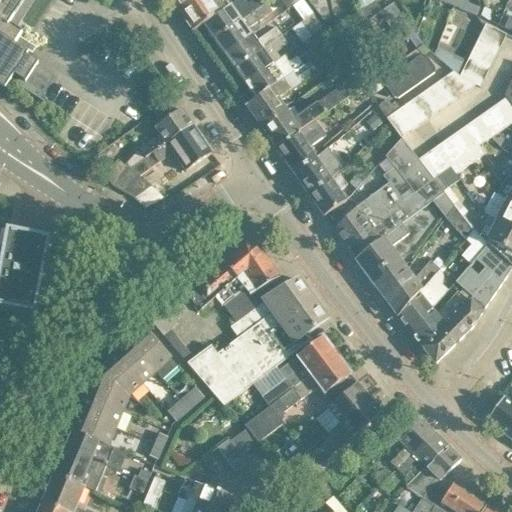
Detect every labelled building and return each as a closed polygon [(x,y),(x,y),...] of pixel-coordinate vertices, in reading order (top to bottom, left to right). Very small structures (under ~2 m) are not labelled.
[(0,0),(0,85),(4,89),(13,75),(25,83),(38,63),(26,56),(27,53),(13,44),(20,33),(22,34),(23,33),(16,29),(33,0),(0,0)] [(169,0),(181,16),(202,0),(169,0)] [(202,0),(181,16),(193,32),(203,25),(231,5),(227,0),(202,0)] [(203,25),(213,40),(266,3),(263,0),(252,0),(249,3),(246,0),(238,0),(231,5),(203,25)] [(313,14),(303,0),(301,0),(293,6),(303,21),(313,14)] [(307,0),(322,20),(327,18),(323,0),(307,0)] [(374,0),(361,0),(357,3),(358,13),(365,22),(382,10),(375,1),(374,0)] [(459,0),(453,0),(451,5),(462,10),(465,2),(459,0)] [(465,2),(462,10),(476,16),(479,8),(465,2)] [(266,3),(213,40),(224,55),(252,35),(248,30),(273,13),(266,3)] [(392,3),(382,10),(395,31),(399,29),(407,24),(392,3)] [(365,22),(358,13),(336,29),(342,38),(365,22)] [(313,14),(303,21),(301,22),(312,37),(324,28),(313,14)] [(407,24),(399,29),(413,51),(421,46),(414,35),(407,24)] [(484,24),(478,35),(501,46),(506,35),(484,24)] [(234,70),(282,36),(276,28),(256,42),(252,35),(224,55),(234,70)] [(323,52),(335,43),(324,28),(312,37),(323,52)] [(496,57),(501,46),(478,35),(473,45),(496,57)] [(282,36),(234,70),(244,84),(280,59),(275,52),(287,43),(282,36)] [(490,67),(496,57),(473,45),(468,56),(490,67)] [(284,56),(244,84),(255,100),(293,73),(303,66),(296,57),(288,62),(284,56)] [(386,88),(383,91),(388,97),(391,95),(393,98),(398,99),(434,74),(435,71),(424,56),(421,56),(386,80),(384,85),(386,88)] [(485,78),(490,67),(468,56),(463,66),(485,78)] [(480,88),(485,78),(463,66),(458,76),(459,77),(459,78),(475,86),(480,88)] [(458,98),(475,86),(459,78),(459,77),(458,76),(452,71),(444,77),(458,98)] [(288,104),(281,96),(300,83),(293,73),(255,100),(245,107),(260,128),(290,107),(288,104)] [(449,105),(458,98),(444,77),(434,84),(449,105)] [(275,149),(314,122),(355,93),(347,83),(296,116),(293,110),(290,107),(260,128),(275,149)] [(434,84),(424,91),(439,111),(449,105),(434,84)] [(415,97),(429,118),(439,111),(424,91),(415,97)] [(420,125),(429,118),(415,97),(405,104),(420,125)] [(496,105),(510,125),(511,122),(511,107),(506,99),(496,105)] [(395,111),(398,109),(394,103),(390,106),(386,101),(376,108),(384,119),(395,111)] [(410,132),(420,125),(405,104),(398,109),(395,111),(410,132)] [(500,131),(510,125),(496,105),(487,112),(500,131)] [(117,160),(105,176),(112,187),(127,168),(129,170),(145,159),(192,127),(180,110),(154,128),(160,136),(139,151),(140,152),(126,167),(117,160)] [(395,111),(384,119),(400,139),(401,138),(410,132),(395,111)] [(487,112),(477,119),(490,138),(500,131),(487,112)] [(376,116),(365,124),(371,132),(382,125),(376,116)] [(477,119),(467,126),(481,145),(490,138),(477,119)] [(314,161),(312,157),(306,149),(324,136),(314,122),(275,149),(293,174),(314,161)] [(466,156),(471,164),(484,155),(478,147),(481,145),(467,126),(457,133),(471,152),(466,156)] [(127,168),(112,187),(134,199),(151,187),(139,177),(172,154),(184,174),(212,154),(192,127),(145,159),(129,170),(127,168)] [(450,167),(455,175),(471,164),(466,156),(471,152),(457,133),(438,146),(452,166),(450,167)] [(392,167),(382,175),(387,182),(399,198),(410,190),(414,195),(418,200),(437,186),(433,181),(418,160),(401,138),(400,139),(385,158),(392,167)] [(437,176),(446,189),(458,180),(455,175),(450,167),(452,166),(438,146),(428,153),(442,173),(437,176)] [(314,161),(293,174),(309,196),(329,182),(338,174),(343,170),(328,149),(314,161)] [(437,186),(441,192),(446,189),(437,176),(442,173),(428,153),(418,160),(433,181),(437,186)] [(329,182),(309,196),(323,217),(334,210),(344,203),(337,193),(347,186),(338,174),(329,182)] [(358,174),(350,184),(357,190),(366,180),(358,174)] [(511,204),(511,180),(502,199),(511,204)] [(344,220),(333,231),(344,246),(414,195),(410,190),(399,198),(387,182),(355,207),(344,220)] [(414,195),(344,246),(354,260),(402,225),(432,202),(433,202),(444,194),(441,192),(437,186),(418,200),(414,195)] [(446,219),(454,208),(444,194),(433,202),(446,219)] [(511,228),(511,204),(502,199),(492,194),(482,213),(493,219),(511,228)] [(471,231),(454,208),(446,219),(465,240),(466,242),(473,233),(471,231)] [(511,228),(493,219),(481,241),(487,246),(502,259),(511,268),(511,228)] [(402,225),(354,260),(375,288),(376,290),(404,268),(403,267),(389,248),(408,234),(402,225)] [(48,242),(13,235),(6,233),(0,265),(0,310),(33,317),(48,242)] [(473,233),(466,242),(471,246),(473,248),(481,240),(473,233)] [(226,289),(264,257),(256,246),(244,244),(186,294),(196,306),(202,301),(203,303),(223,286),(226,289)] [(502,259),(487,246),(479,255),(454,283),(470,296),(502,259)] [(249,297),(279,279),(264,257),(226,289),(215,299),(222,307),(228,305),(244,290),(249,297)] [(511,268),(502,259),(470,296),(485,309),(511,269),(511,268)] [(404,268),(376,290),(377,291),(397,319),(436,275),(440,271),(429,262),(413,280),(405,270),(404,268)] [(436,275),(397,319),(409,334),(432,312),(430,310),(446,292),(441,288),(442,286),(443,284),(444,281),(444,279),(443,277),(442,275),(441,273),(440,271),(436,275)] [(293,354),(312,340),(307,334),(327,320),(299,280),(261,302),(262,304),(229,328),(237,339),(236,340),(263,378),(293,354)] [(432,312),(409,334),(422,349),(443,328),(465,302),(456,295),(436,317),(432,312)] [(443,328),(422,349),(434,365),(441,359),(472,328),(483,313),(467,299),(465,302),(443,328)] [(179,323),(168,311),(153,324),(163,336),(179,323)] [(144,330),(130,343),(156,373),(170,360),(144,330)] [(284,380),(261,397),(269,408),(270,409),(337,358),(322,338),(296,358),(278,372),(284,380)] [(236,340),(217,354),(245,392),(252,386),(263,378),(236,340)] [(130,343),(116,355),(142,384),(156,373),(130,343)] [(212,347),(187,366),(213,397),(222,409),(245,392),(217,354),(212,347)] [(116,355),(102,368),(96,373),(128,396),(142,384),(116,355)] [(269,408),(245,426),(245,428),(246,428),(258,444),(282,426),(282,414),(318,387),(332,406),(357,386),(350,376),(350,375),(337,358),(270,409),(269,408)] [(96,373),(93,380),(86,398),(121,413),(128,397),(128,396),(96,373)] [(341,424),(370,400),(358,385),(357,386),(332,406),(327,409),(341,424)] [(181,401),(189,410),(203,397),(195,388),(181,401)] [(121,413),(86,398),(79,414),(114,429),(121,413)] [(511,404),(503,398),(486,421),(486,422),(507,438),(511,431),(511,404)] [(378,409),(370,400),(341,424),(351,437),(352,437),(377,415),(378,409)] [(167,413),(176,422),(189,410),(181,401),(167,413)] [(114,429),(79,414),(71,434),(106,448),(114,429)] [(390,464),(397,471),(434,434),(420,420),(416,424),(400,440),(399,441),(406,448),(390,464)] [(246,428),(229,441),(241,457),(246,452),(251,448),(252,448),(256,445),(257,444),(258,444),(246,428)] [(106,448),(71,434),(53,476),(82,488),(94,493),(104,470),(115,474),(123,455),(112,451),(106,448)] [(158,434),(153,445),(162,449),(167,438),(158,434)] [(419,463),(425,469),(426,469),(447,447),(434,434),(397,471),(404,478),(419,463)] [(229,441),(217,449),(235,473),(246,464),(241,457),(229,441)] [(157,459),(162,449),(153,445),(148,456),(157,459)] [(408,486),(405,488),(421,499),(422,500),(436,478),(439,482),(441,480),(461,461),(447,447),(426,469),(425,469),(408,486)] [(303,449),(293,457),(299,463),(308,456),(303,449)] [(284,465),(289,471),(291,470),(299,463),(293,457),(285,465),(284,465)] [(380,487),(390,476),(384,469),(373,480),(372,481),(379,487),(380,487)] [(141,470),(138,478),(147,481),(150,474),(141,470)] [(71,511),(82,488),(53,476),(41,505),(59,511),(84,511),(83,511),(71,511)] [(131,484),(129,489),(142,494),(147,481),(138,478),(135,476),(133,480),(131,484)] [(396,482),(390,476),(380,487),(379,487),(384,493),(385,492),(396,482)] [(154,478),(150,487),(161,491),(165,483),(154,478)] [(436,478),(422,500),(435,508),(432,511),(483,511),(486,508),(453,487),(441,480),(439,482),(436,478)] [(195,482),(186,502),(210,511),(229,511),(235,499),(195,482)] [(150,487),(147,495),(157,499),(161,491),(150,487)] [(432,511),(435,508),(422,500),(421,499),(413,511),(432,511)] [(317,504),(307,511),(329,511),(324,505),(320,501),(317,504)] [(210,511),(186,502),(182,511),(210,511)]
